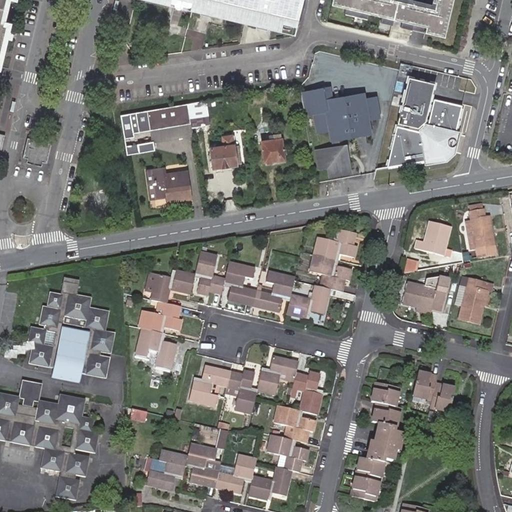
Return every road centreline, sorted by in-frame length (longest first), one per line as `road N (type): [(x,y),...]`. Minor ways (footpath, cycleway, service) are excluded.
road 1 (secondary): [(52,253),(398,195)]
road 2 (residential): [(76,79),(281,59),(298,52),(308,29)]
road 3 (residential): [(308,29),(498,74)]
road 4 (residential): [(358,355),(323,511)]
road 5 (residential): [(493,511),(483,441),(493,362)]
road 6 (residential): [(366,332),(398,195)]
road 7 (residential): [(358,355),(248,329),(225,336)]
road 8 (residential): [(366,332),(493,362)]
road 9 (residential): [(31,75),(4,192)]
